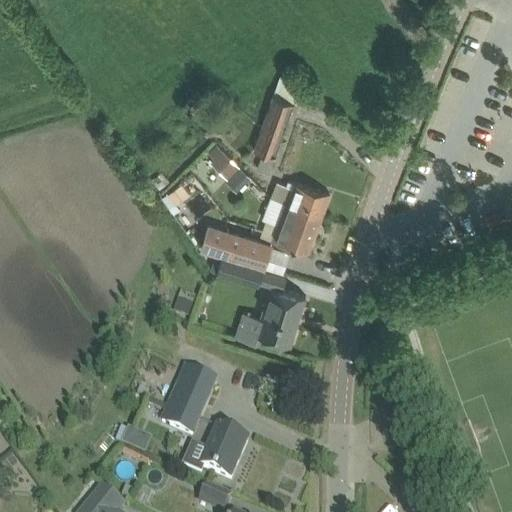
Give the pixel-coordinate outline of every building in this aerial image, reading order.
[(274,94),(254,148),(262,151),(255,169),(268,175),(275,156),(294,102),(274,94)] [(222,150),(211,162),(228,179),(229,178),(239,167),(222,150)] [(239,167),(229,178),(239,188),(250,177),(239,167)] [(276,183),(271,195),(322,214),(330,193),(295,180),(291,178),(287,187),(276,183)] [(181,183),(168,193),(175,203),(188,193),(181,183)] [(272,241),(309,252),(322,214),(271,195),(262,218),(278,225),(272,241)] [(264,268),(272,245),(209,225),(202,249),(236,259),(264,268)] [(236,259),(231,277),(259,285),(264,268),(236,259)] [(291,345),(306,296),(271,285),(260,318),(263,319),(258,335),(291,345)] [(178,299),(174,311),(188,316),(193,304),(178,299)] [(173,395),(162,421),(192,435),(216,380),(186,366),(173,395)] [(407,422),(411,433),(418,430),(413,420),(407,422)] [(200,466),(212,471),(231,479),(248,439),(230,431),(218,426),(200,466)] [(121,428),(116,441),(123,445),(129,431),(121,428)] [(118,511),(125,504),(102,486),(81,511),(118,511)] [(223,511),(231,496),(207,486),(200,501),(223,511)]
